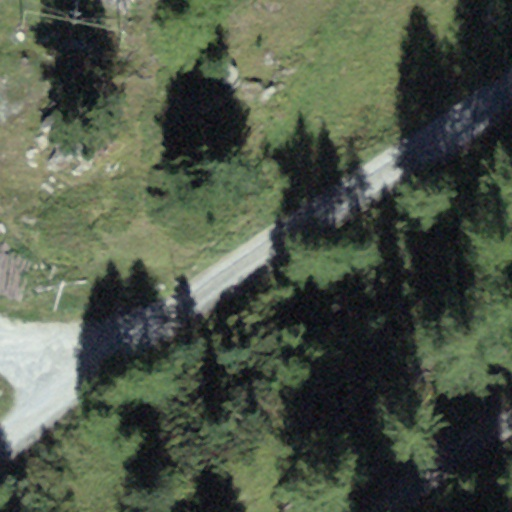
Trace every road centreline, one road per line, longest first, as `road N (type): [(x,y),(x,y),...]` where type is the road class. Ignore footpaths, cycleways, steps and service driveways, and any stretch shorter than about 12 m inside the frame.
road 1 (track): [(0,442),(511,86)]
road 2 (track): [(373,511),(454,441),(511,415)]
